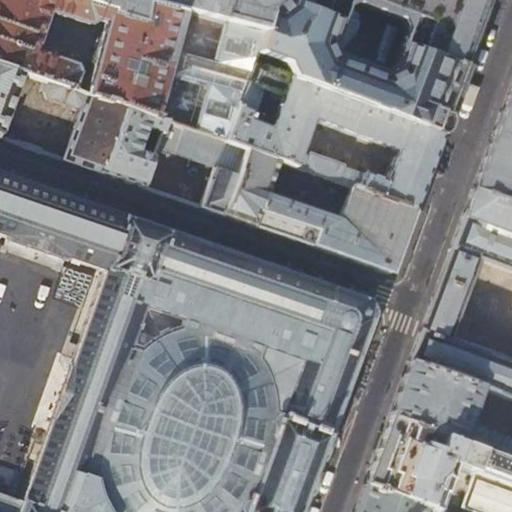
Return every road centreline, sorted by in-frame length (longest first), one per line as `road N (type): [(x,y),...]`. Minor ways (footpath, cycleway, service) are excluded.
road 1 (residential): [(511,18),(328,511)]
road 2 (residential): [(118,199),(0,158)]
